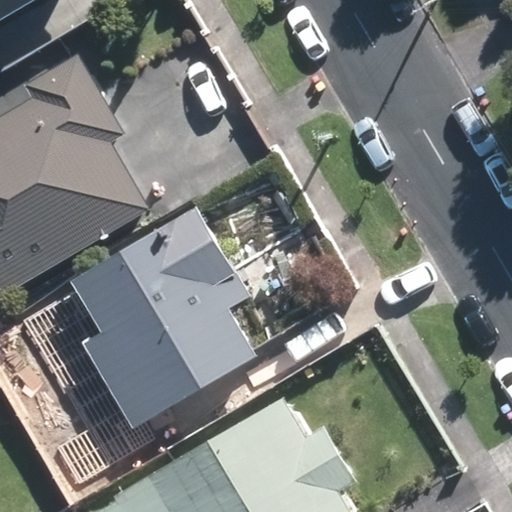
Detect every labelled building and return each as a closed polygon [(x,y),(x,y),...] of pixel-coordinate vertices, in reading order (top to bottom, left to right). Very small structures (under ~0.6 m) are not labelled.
[(0,0),(0,20),(38,0),(0,0)] [(0,91),(0,288),(145,204),(135,187),(150,179),(133,151),(153,137),(93,37),(0,91)] [(214,204),(90,280),(115,321),(99,337),(152,423),(275,348),(247,303),(268,290),(214,204)] [(315,429),(293,393),(104,511),(367,511),(350,483),(369,471),(335,416),(315,429)] [(47,511),(65,502),(51,477),(23,491),(34,511),(47,511)]
